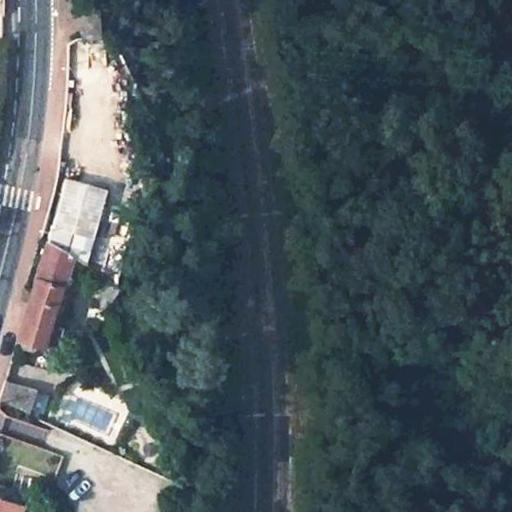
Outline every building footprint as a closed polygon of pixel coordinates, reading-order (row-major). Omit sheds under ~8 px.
[(98,37),(97,9),(80,10),(82,38),(98,37)] [(92,236),(106,186),(64,175),(51,222),(92,236)] [(82,261),(85,262),(92,236),(51,222),(46,240),(70,254),(82,261)] [(18,337),(21,340),(21,346),(30,349),(38,344),(50,347),(69,288),(60,285),(70,254),(46,240),(45,246),(18,337)] [(73,290),(82,261),(70,254),(60,285),(69,288),(73,290)] [(50,347),(55,348),(73,290),(69,288),(50,347)] [(0,397),(26,410),(33,387),(6,378),(0,397)] [(151,460),(161,448),(155,436),(142,435),(134,445),(139,458),(151,460)] [(32,511),(33,510),(31,508),(29,506),(0,497),(0,511),(32,511)]
